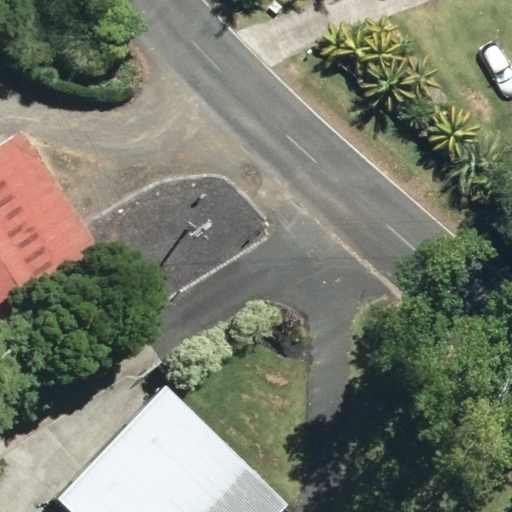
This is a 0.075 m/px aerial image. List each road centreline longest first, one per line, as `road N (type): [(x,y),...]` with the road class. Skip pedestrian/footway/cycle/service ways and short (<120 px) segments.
road 1 (residential): [(158,0),(303,146),(511,320)]
road 2 (unknown): [(303,146),(0,385)]
